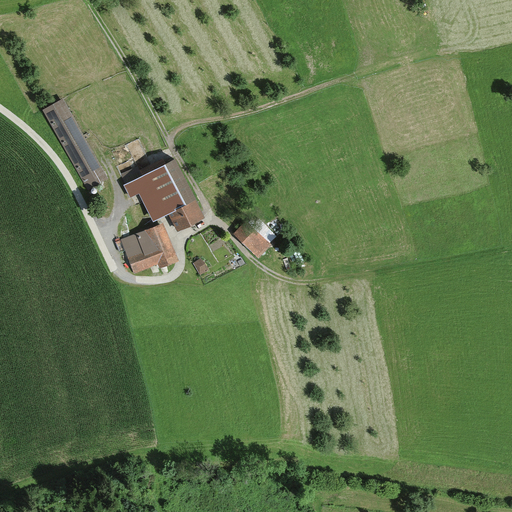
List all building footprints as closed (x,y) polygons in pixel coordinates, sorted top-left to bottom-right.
[(66,100),(48,110),(92,191),(110,181),(66,100)] [(183,164),(142,182),(160,221),(177,213),(185,230),(208,219),(183,164)] [(144,181),(142,173),(125,177),(127,184),(144,181)] [(264,223),(255,231),(248,223),(234,235),(257,260),(279,240),(264,223)] [(167,227),(126,241),(137,272),(177,259),(167,227)]
